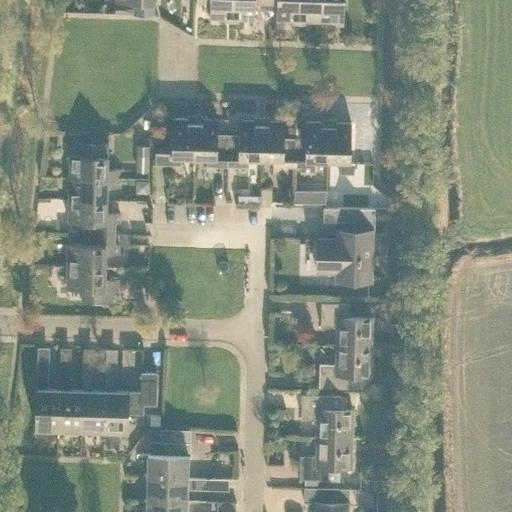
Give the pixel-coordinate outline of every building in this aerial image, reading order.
[(114,0),(115,2),(134,2),(134,15),(154,15),(154,0),(114,0)] [(224,19),(224,22),(230,22),(231,0),(195,0),(196,2),(209,3),(209,19),(224,19)] [(231,0),(230,22),(239,23),(239,19),(254,19),(255,3),(264,3),(264,0),(231,0)] [(291,20),(291,24),(297,24),(297,0),(264,0),(264,3),(276,3),(275,20),(291,20)] [(297,0),(297,24),(305,24),(306,21),(320,21),(320,0),(297,0)] [(335,21),(335,25),(342,25),(343,0),(320,0),(320,21),(335,21)] [(170,165),(170,171),(180,171),(180,157),(193,157),(194,117),(187,116),(187,119),(175,119),(172,119),(171,136),(155,136),(154,165),(170,165)] [(201,117),(194,117),(193,157),(206,157),(205,171),(215,172),(215,167),(226,167),(227,145),(226,145),(216,145),(217,120),(201,120),(201,117)] [(227,145),(226,167),(237,167),(237,172),(247,172),(247,159),(260,159),(261,118),(254,118),(254,121),(238,121),(237,135),(226,135),(226,145),(227,145)] [(286,173),(286,167),(293,167),(294,138),(283,138),(283,121),(268,121),(268,118),(261,118),(260,159),(272,160),(272,173),(286,173)] [(294,138),(293,167),(300,167),(300,173),(313,174),(314,160),(326,161),(327,120),(321,120),(321,122),(305,122),(305,138),(294,138)] [(335,120),(327,120),(326,161),(339,161),(339,174),(353,175),(353,161),(350,161),(351,123),(335,122),(335,120)] [(68,155),(68,177),(119,179),(120,169),(106,168),(107,143),(75,141),(74,155),(68,155)] [(135,145),(135,172),(148,172),(149,145),(135,145)] [(119,188),(119,179),(68,177),(68,199),(106,200),(106,188),(119,188)] [(148,181),(139,180),(138,193),(147,193),(148,181)] [(340,205),(366,206),(367,197),(359,197),(359,195),(340,195),(340,205)] [(105,212),(106,200),(68,199),(67,222),(91,223),(91,234),(114,234),(114,223),(118,223),(118,213),(105,212)] [(371,208),(358,208),(346,208),(322,207),(322,221),(352,221),(352,233),(338,232),(337,239),(316,239),(315,271),(334,272),(333,281),(372,283),(374,234),(374,208),(371,208)] [(114,234),(91,234),(91,244),(67,244),(66,266),(104,267),(104,255),(118,255),(118,244),(113,244),(114,234)] [(104,279),(104,267),(66,266),(66,289),(82,289),(82,301),(112,302),(112,290),(117,290),(117,279),(104,279)] [(335,346),(370,347),(371,318),(364,317),(364,305),(352,304),(352,313),(358,313),(358,317),(348,317),(349,304),(320,303),(320,327),(336,327),(335,346)] [(347,375),(370,375),(370,347),(335,346),(334,365),(319,364),(318,388),(346,389),(347,375)] [(34,428),(57,429),(59,389),(47,389),(47,370),(36,369),(35,388),(34,428)] [(59,389),(57,429),(80,430),(82,390),(70,390),(70,370),(59,370),(59,389)] [(80,430),(103,431),(104,391),(92,390),(93,371),(82,371),(82,379),(82,390),(80,430)] [(103,431),(127,431),(127,413),(142,413),(142,404),(156,405),(157,372),(140,372),(139,392),(116,391),(116,372),(105,371),(104,391),(103,431)] [(316,437),(351,438),(352,410),(339,409),(339,396),(300,395),(300,417),(316,418),(316,437)] [(159,425),(159,415),(149,415),(149,425),(159,425)] [(340,467),(350,467),(351,438),(316,437),(315,455),(300,455),(299,478),(304,478),(304,485),(317,485),(318,480),(339,481),(340,467)] [(189,456),(189,444),(147,443),(146,479),(187,480),(187,456),(189,456)] [(146,479),(146,502),(186,503),(186,491),(206,491),(206,481),(187,480),(146,479)] [(359,490),(386,490),(386,480),(359,479),(359,490)] [(312,511),(347,511),(348,503),(348,488),(303,487),(302,502),(313,502),(312,511)] [(146,502),(145,511),(204,511),(205,503),(186,503),(146,502)]
